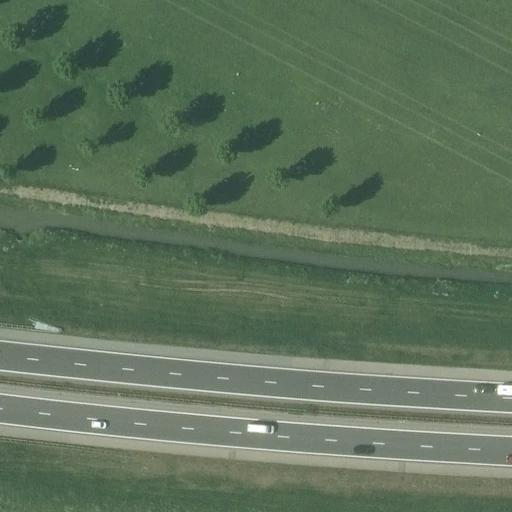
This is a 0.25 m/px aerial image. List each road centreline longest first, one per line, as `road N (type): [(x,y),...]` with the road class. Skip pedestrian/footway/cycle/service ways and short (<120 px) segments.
road 1 (motorway): [(511,399),(0,350)]
road 2 (motorway): [(0,406),(511,450)]
